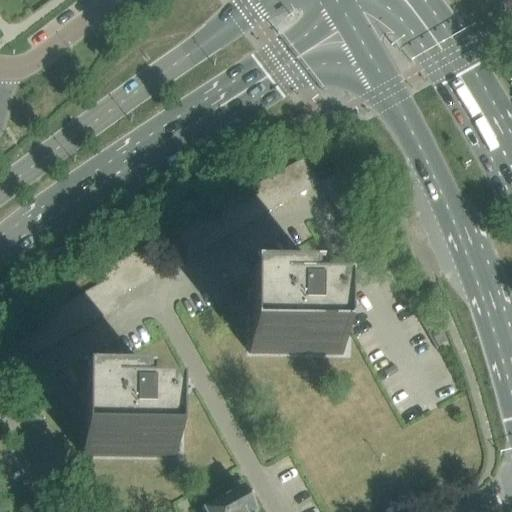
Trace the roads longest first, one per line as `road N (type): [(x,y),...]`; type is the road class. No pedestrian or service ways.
road 1 (unclassified): [(282,511),(173,323),(165,296),(171,283),(324,199),(431,386)]
road 2 (secondary): [(0,265),(337,34)]
road 3 (secondary): [(337,34),(447,209),(511,400)]
road 4 (secondary): [(276,0),(0,198)]
road 5 (secondary): [(511,150),(459,53),(417,0)]
road 6 (residential): [(3,68),(42,56),(117,0)]
